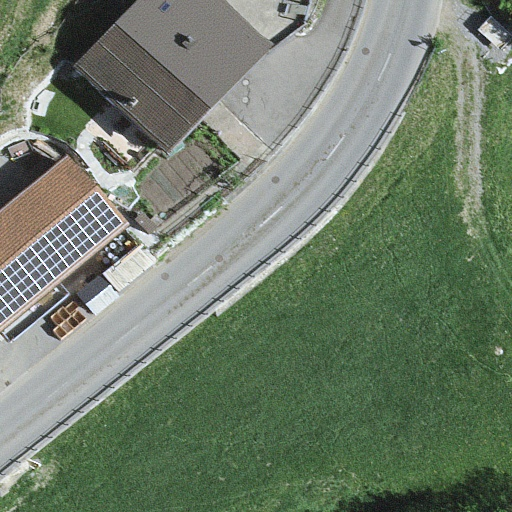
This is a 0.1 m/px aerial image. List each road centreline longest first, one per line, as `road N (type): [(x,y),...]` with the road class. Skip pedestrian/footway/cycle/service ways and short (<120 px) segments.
road 1 (tertiary): [(408,0),(367,104),(328,169),(0,436)]
road 2 (track): [(422,0),(468,24),(483,49),(477,169),(511,278)]
